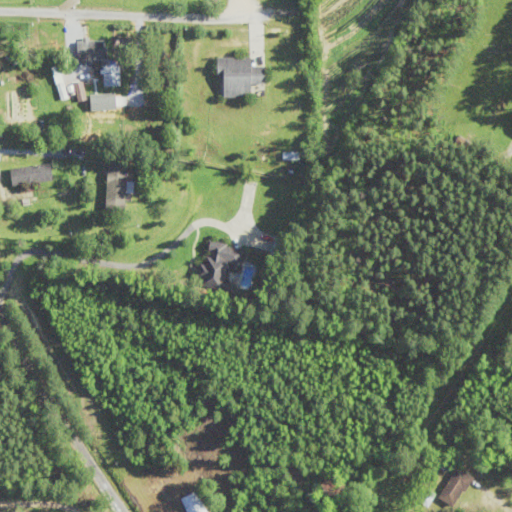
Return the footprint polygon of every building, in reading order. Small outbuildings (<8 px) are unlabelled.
[(79,41),(80,62),(106,61),(106,41),(79,41)] [(220,79),(227,79),(227,97),(255,97),(255,84),(268,84),(268,58),(220,57),(220,79)] [(53,68),(58,89),(60,88),(63,100),(68,98),(59,66),(53,68)] [(12,168),(14,186),(56,180),(54,163),(12,168)] [(125,164),(125,210),(136,210),(136,164),(125,164)] [(274,256),(283,258),(287,241),(278,239),(274,256)] [(258,255),(211,240),(207,254),(226,260),(220,280),(241,286),(246,268),(254,270),(258,255)] [(439,496),(455,507),(476,477),(460,466),(439,496)] [(182,499),(188,511),(209,511),(199,490),(182,499)]
